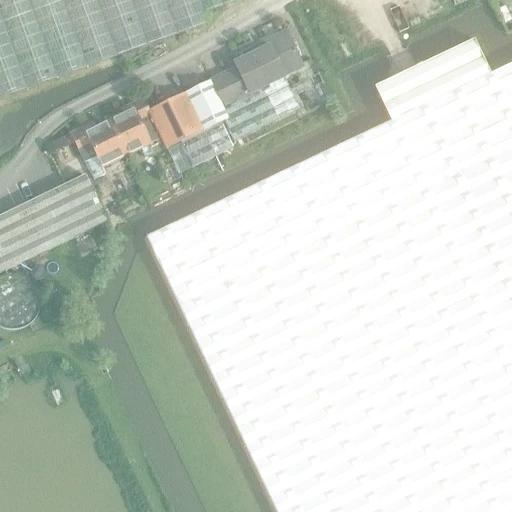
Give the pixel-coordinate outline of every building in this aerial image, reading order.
[(0,0),(0,99),(85,69),(206,26),(202,15),(244,0),(0,0)] [(235,70),(209,83),(221,107),(282,78),(301,69),(284,34),(264,43),(267,49),(233,65),(235,70)] [(511,511),(511,63),(489,75),(472,40),(373,87),(389,122),(146,237),(276,511),(511,511)] [(298,112),(282,78),(221,107),(226,119),(223,120),(233,143),(298,112)] [(209,83),(184,95),(202,135),(212,157),(231,148),(228,143),(218,123),(223,120),(226,119),(221,107),(209,83)] [(148,112),(147,112),(160,140),(165,152),(167,151),(178,174),(192,167),(212,157),(202,135),(184,95),(148,112)] [(122,116),(108,122),(125,158),(150,147),(149,145),(160,140),(147,112),(148,112),(142,101),(120,111),(122,116)] [(93,127),(71,137),(79,155),(91,150),(94,156),(82,161),(89,175),(92,182),(105,176),(102,169),(125,158),(108,122),(94,129),(93,127)] [(64,137),(51,144),(55,152),(68,146),(64,137)] [(0,218),(0,272),(106,222),(100,210),(84,179),(0,218)]
